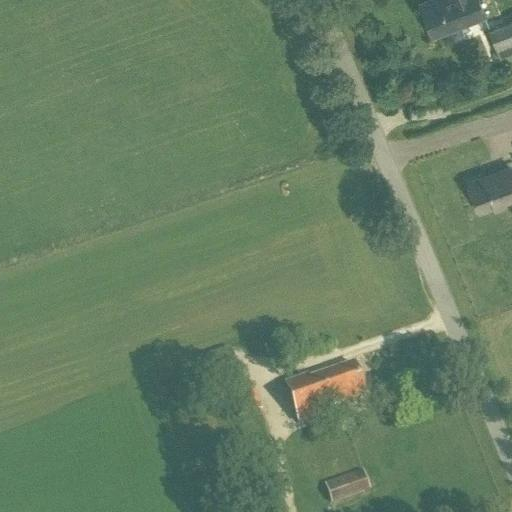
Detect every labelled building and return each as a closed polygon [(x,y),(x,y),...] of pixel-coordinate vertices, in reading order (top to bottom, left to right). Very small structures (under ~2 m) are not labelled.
[(430,0),(419,5),(431,36),(484,15),(477,0),(430,0)] [(511,19),(487,30),(499,58),(511,52),(511,19)] [(511,176),(509,168),(468,182),(478,212),(511,199),(511,176)] [(266,356),(278,353),(276,344),(264,347),(266,356)] [(218,392),(242,384),(230,348),(206,356),(218,392)] [(364,397),(353,364),(309,379),(308,376),(284,384),(298,423),(321,415),(320,412),(364,397)] [(263,388),(240,397),(248,419),(271,410),(263,388)] [(221,511),(240,511),(272,502),(260,468),(213,484),(221,511)] [(331,505),(370,492),(362,470),(324,484),(331,505)]
